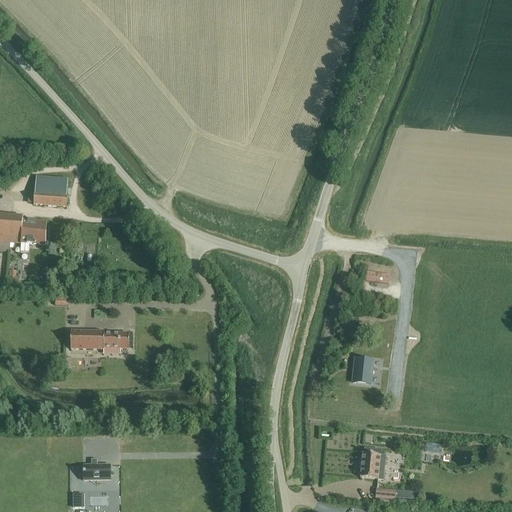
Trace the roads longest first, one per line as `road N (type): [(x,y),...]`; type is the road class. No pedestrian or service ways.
road 1 (unclassified): [(0,40),(169,221),(302,269)]
road 2 (unclassified): [(302,269),(396,0)]
road 3 (unclassified): [(270,438),(302,269)]
road 4 (unknown): [(213,297),(80,308)]
